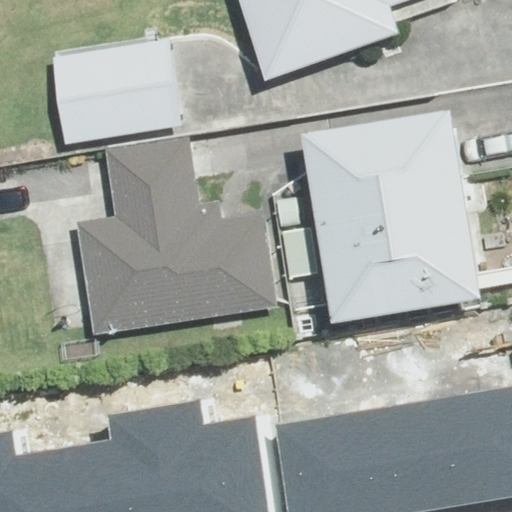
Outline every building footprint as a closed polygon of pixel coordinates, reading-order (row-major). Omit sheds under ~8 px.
[(247,0),(273,81),(417,36),(405,0),(247,0)] [(183,28),(51,48),(65,139),(197,118),(183,28)] [(474,115),(320,140),(351,331),(505,306),(474,115)] [(116,209),(82,213),(96,328),(285,306),(272,191),(203,199),(196,143),(110,153),(116,209)] [(511,390),(276,427),(289,511),(392,511),(511,493),(511,390)] [(0,438),(0,511),(270,511),(256,414),(202,423),(199,404),(108,418),(112,443),(14,459),(10,437),(0,438)]
